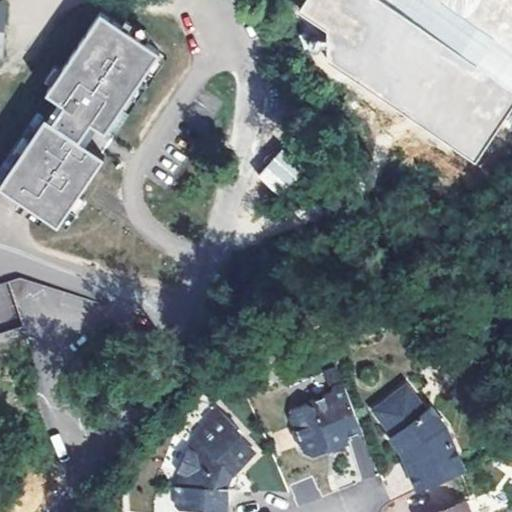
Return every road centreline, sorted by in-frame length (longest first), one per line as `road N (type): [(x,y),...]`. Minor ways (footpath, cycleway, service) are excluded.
road 1 (residential): [(242,54),(247,113),(240,171),(204,268),(134,396),(54,511)]
road 2 (unknown): [(162,344),(69,273),(0,261)]
